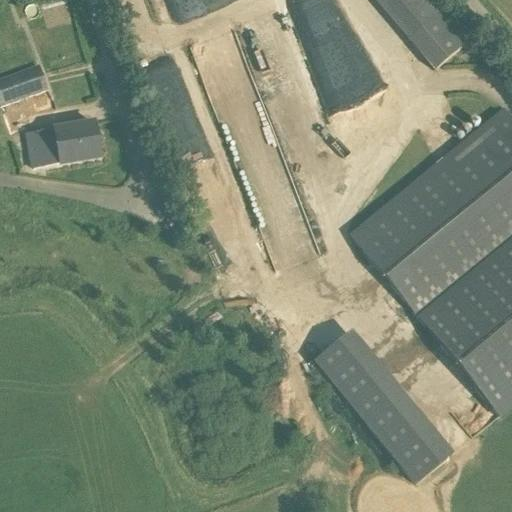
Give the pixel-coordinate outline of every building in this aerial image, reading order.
[(177,0),(187,17),(219,0),(177,0)] [(446,10),(437,0),(372,0),(408,42),(434,73),(472,41),(446,10)] [(252,14),(242,18),(281,132),(319,119),(319,109),(310,82),(309,66),(302,46),(291,47),(290,41),(284,22),(270,23),(267,13),(252,14)] [(0,80),(0,107),(1,110),(11,106),(48,92),(38,67),(0,80)] [(496,418),(511,406),(511,109),(354,225),(496,418)] [(94,124),(30,134),(35,166),(43,165),(44,169),(100,160),(94,124)] [(416,489),(456,456),(367,344),(326,376),(416,489)]
